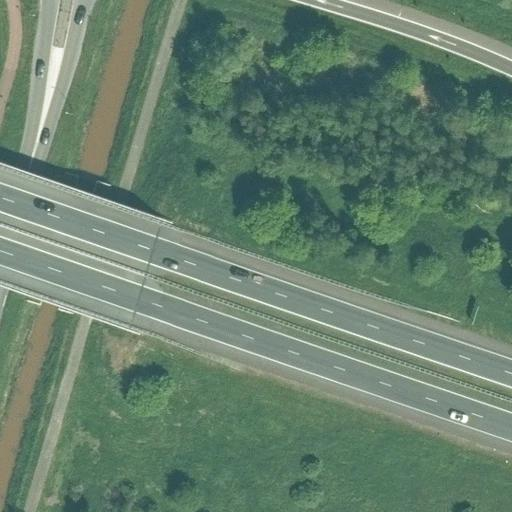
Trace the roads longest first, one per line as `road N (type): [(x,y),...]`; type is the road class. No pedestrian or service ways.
road 1 (motorway): [(0,249),(511,427)]
road 2 (motorway): [(511,372),(0,197)]
road 3 (motorway): [(511,70),(316,0)]
road 4 (primary): [(35,143),(46,132),(82,0)]
road 5 (primary): [(48,0),(30,128),(35,143)]
road 6 (primary): [(0,269),(35,143)]
